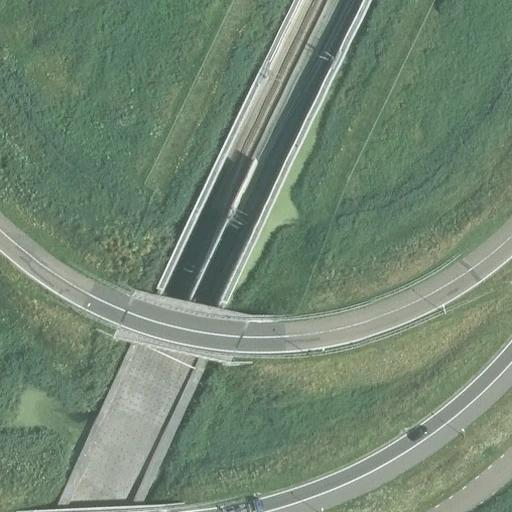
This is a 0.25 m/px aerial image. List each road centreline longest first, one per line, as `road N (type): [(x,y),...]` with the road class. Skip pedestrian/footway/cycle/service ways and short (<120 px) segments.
road 1 (motorway): [(511,247),(438,300),(389,322),(284,345),(200,340),(122,318),(78,297),(0,240)]
road 2 (motorway): [(238,511),(317,489),(410,442),(511,352)]
